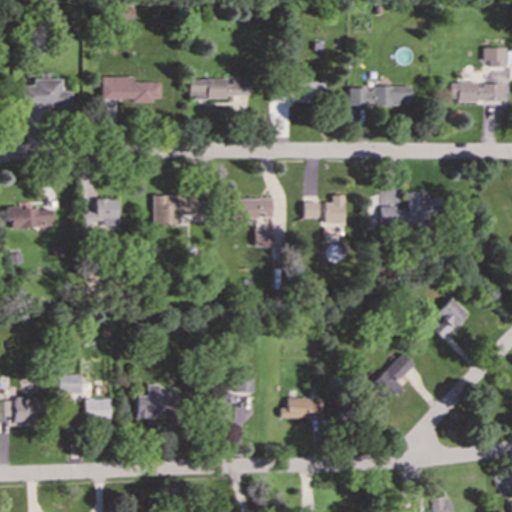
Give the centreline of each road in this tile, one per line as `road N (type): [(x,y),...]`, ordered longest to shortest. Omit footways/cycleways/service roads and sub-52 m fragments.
road 1 (residential): [(511,451),(322,467),(0,475)]
road 2 (residential): [(511,153),(0,156)]
road 3 (residential): [(511,339),(425,428),(419,462)]
